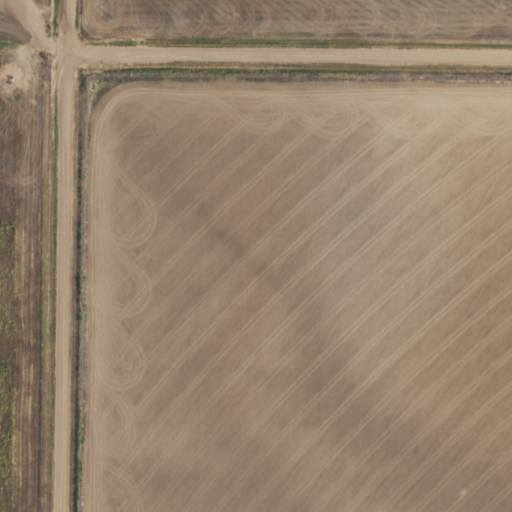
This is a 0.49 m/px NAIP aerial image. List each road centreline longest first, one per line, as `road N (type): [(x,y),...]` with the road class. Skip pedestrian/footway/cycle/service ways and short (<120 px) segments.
road 1 (residential): [(60,511),(68,0)]
road 2 (residential): [(511,59),(68,54)]
